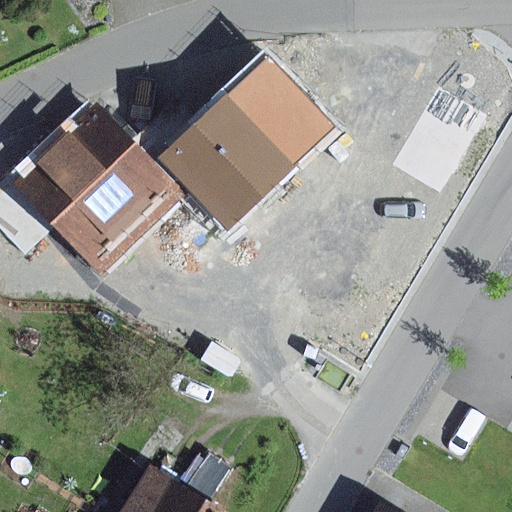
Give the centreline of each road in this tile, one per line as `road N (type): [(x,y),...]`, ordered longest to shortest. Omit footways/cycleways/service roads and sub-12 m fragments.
road 1 (residential): [(511,1),(249,12),(183,29),(0,110)]
road 2 (residential): [(511,182),(317,511)]
